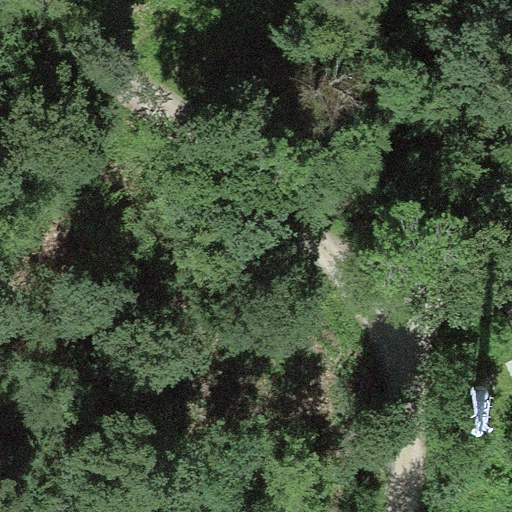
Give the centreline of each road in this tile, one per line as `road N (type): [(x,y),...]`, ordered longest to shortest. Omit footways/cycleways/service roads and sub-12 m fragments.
road 1 (track): [(131,81),(240,168),(364,310),(404,376)]
road 2 (track): [(511,184),(404,376)]
road 3 (track): [(0,3),(131,81)]
road 4 (track): [(131,81),(247,0)]
road 5 (track): [(404,376),(410,511)]
